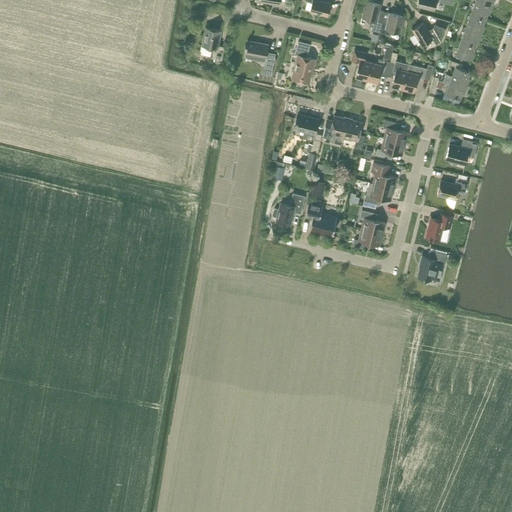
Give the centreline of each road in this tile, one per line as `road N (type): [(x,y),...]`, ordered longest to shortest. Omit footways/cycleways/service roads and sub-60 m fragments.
road 1 (residential): [(271,238),(392,269),(430,114)]
road 2 (residential): [(430,114),(335,88),(329,72),(337,37)]
